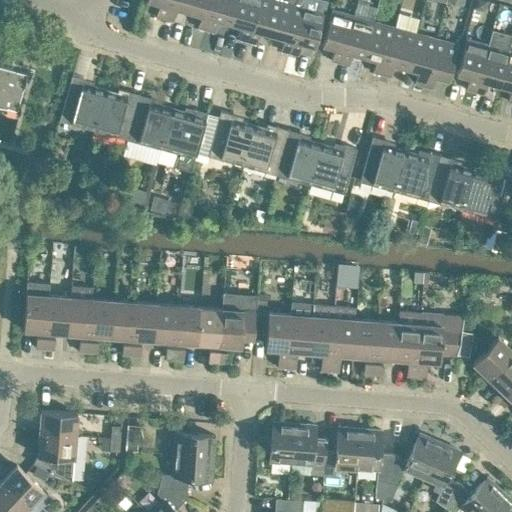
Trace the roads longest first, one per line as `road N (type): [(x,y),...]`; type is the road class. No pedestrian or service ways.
road 1 (unclassified): [(511,135),(440,114),(363,113),(302,99),(164,62),(88,30)]
road 2 (residential): [(511,469),(439,407),(245,391)]
road 3 (residential): [(245,391),(2,371)]
road 4 (residential): [(233,511),(245,391)]
